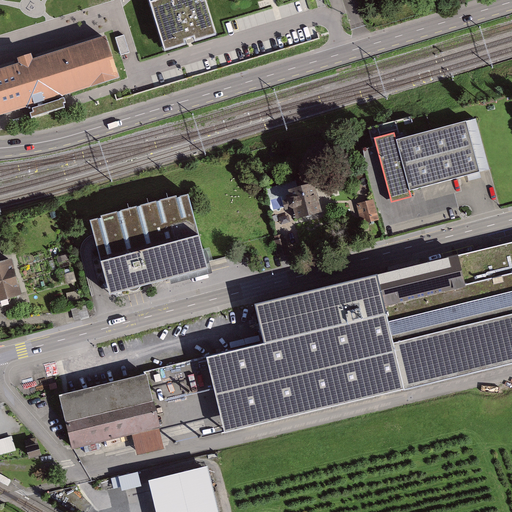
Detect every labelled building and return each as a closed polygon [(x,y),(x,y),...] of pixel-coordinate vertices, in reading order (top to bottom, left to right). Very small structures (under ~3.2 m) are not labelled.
[(203,0),(148,0),(165,55),(185,49),(184,45),(194,42),(195,46),(216,39),(203,0)] [(125,37),(116,39),(121,57),(130,54),(125,37)] [(105,39),(0,72),(0,120),(45,106),(119,82),(105,39)] [(395,135),(374,141),(391,206),(412,200),(410,194),(423,191),(459,181),(468,179),(469,183),(481,180),(480,174),(490,171),(476,122),(397,143),(395,135)] [(315,165),(264,180),(270,200),(288,195),(300,232),(333,222),(315,165)] [(84,221),(105,294),(203,268),(183,196),(84,221)] [(379,225),(371,197),(353,201),(361,230),(379,225)] [(292,253),(286,233),(275,237),(280,256),(292,253)] [(450,290),(381,307),(401,388),(511,360),(511,241),(442,258),(450,290)] [(442,258),(374,276),(381,307),(450,290),(442,258)] [(10,259),(0,261),(0,304),(21,299),(10,259)] [(257,344),(383,313),(381,307),(374,276),(248,306),(257,344)] [(257,344),(201,357),(221,434),(401,388),(383,313),(257,344)] [(143,374),(56,396),(70,450),(130,435),(157,428),(143,374)] [(157,428),(130,435),(136,457),(162,450),(157,428)] [(13,436),(0,439),(0,454),(16,450),(13,436)] [(215,511),(204,466),(144,481),(152,511),(215,511)] [(0,472),(0,480),(8,485),(12,479),(0,472)]
